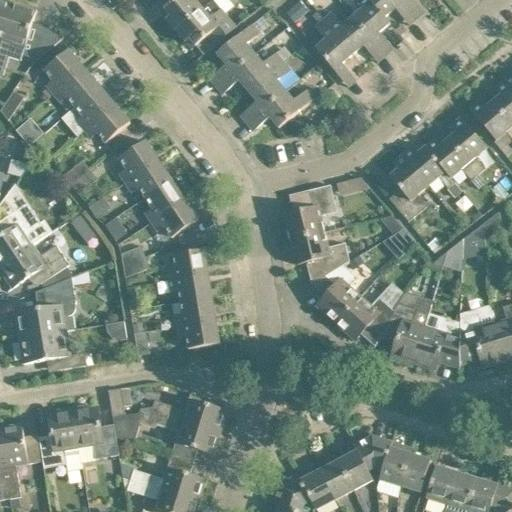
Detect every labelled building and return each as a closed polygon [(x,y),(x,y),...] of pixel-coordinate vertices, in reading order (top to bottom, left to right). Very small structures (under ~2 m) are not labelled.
[(0,0),(0,48),(14,4),(0,0)] [(195,0),(176,0),(165,10),(171,17),(167,20),(177,32),(203,10),(195,0)] [(293,21),(312,7),(306,0),(303,0),(286,12),(293,21)] [(353,18),(375,44),(382,38),(379,34),(390,24),(385,18),(385,19),(369,0),(354,0),(363,10),(353,18)] [(399,14),(407,7),(400,0),(369,0),(385,19),(385,18),(395,10),(399,14)] [(203,10),(177,32),(186,43),(190,40),(196,47),(209,36),(216,45),(236,28),(214,1),(203,10)] [(14,4),(0,48),(0,75),(4,76),(13,46),(25,50),(37,11),(14,4)] [(332,13),(323,20),(353,56),(364,47),(367,51),(375,44),(353,18),(343,26),(332,13)] [(326,41),(316,50),(338,75),(346,69),(343,65),(353,56),(323,20),(314,28),(326,41)] [(253,25),(217,55),(226,66),(222,69),(229,77),(255,55),(247,46),(260,35),(253,25)] [(47,29),(37,61),(63,38),(47,29)] [(68,51),(53,64),(45,71),(53,81),(47,87),(54,95),(84,69),(68,51)] [(255,55),(229,77),(235,85),(239,82),(248,92),(284,63),(276,54),(263,65),(255,55)] [(284,63),(248,92),(257,103),(253,106),(260,114),(286,92),(278,82),(291,72),(284,63)] [(84,69),(54,95),(61,104),(67,98),(75,108),(99,88),(84,69)] [(511,91),(504,83),(495,90),(501,96),(493,103),(511,126),(511,91)] [(99,88),(75,108),(83,117),(77,123),(84,132),(115,106),(99,88)] [(286,92),(260,114),(266,122),(270,118),(279,129),(315,100),(307,91),(294,102),(286,92)] [(14,92),(1,112),(9,122),(24,99),(14,92)] [(511,126),(493,103),(485,110),(479,103),(470,111),(496,141),(506,133),(511,140),(511,126)] [(115,106),(84,132),(91,140),(98,134),(106,144),(130,124),(115,106)] [(483,181),(490,174),(476,158),(487,149),(474,134),(461,118),(451,127),(456,133),(448,140),(483,181)] [(37,143),(43,150),(51,142),(45,136),(37,143)] [(483,181),(448,140),(441,146),(435,140),(426,148),(461,190),(451,178),(462,170),(476,187),(483,181)] [(120,175),(126,184),(159,162),(146,142),(129,153),(120,159),(127,170),(120,175)] [(413,148),(403,156),(428,187),(439,178),(453,196),(461,190),(426,148),(418,155),(413,148)] [(401,190),(389,200),(402,216),(408,223),(427,207),(418,196),(428,187),(403,156),(393,164),(398,171),(390,178),(401,190)] [(72,186),(90,171),(83,162),(64,177),(72,186)] [(159,162),(126,184),(132,194),(139,189),(146,199),(172,182),(159,162)] [(4,177),(15,185),(15,184),(22,174),(12,166),(4,177)] [(79,195),(98,180),(90,171),(72,186),(79,195)] [(361,179),(337,184),(340,196),(369,189),(361,179)] [(172,182),(146,199),(153,209),(146,214),(152,224),(185,202),(172,182)] [(15,185),(6,196),(7,197),(12,204),(24,197),(15,184),(15,185)] [(499,185),(492,191),(501,203),(509,196),(499,185)] [(284,217),(290,241),(324,233),(321,217),(337,213),(335,206),(331,186),(309,192),(313,210),(284,217)] [(185,202),(152,224),(158,233),(165,228),(172,239),(198,222),(185,202)] [(44,220),(40,223),(28,204),(10,216),(11,217),(16,213),(22,222),(0,237),(0,267),(33,246),(45,238),(44,237),(52,232),(44,220)] [(479,213),(472,218),(475,223),(482,217),(479,213)] [(484,226),(485,237),(504,232),(499,213),(484,225),(484,226)] [(82,215),(71,224),(87,244),(99,235),(82,215)] [(403,228),(392,216),(381,219),(394,234),(403,228)] [(115,219),(105,226),(116,242),(126,234),(115,219)] [(474,233),(475,246),(485,244),(485,237),(484,226),(474,233)] [(324,233),(290,241),(296,266),(324,259),(329,275),(342,266),(349,261),(345,244),(328,248),(324,233)] [(73,277),(66,267),(69,265),(56,246),(40,257),(33,246),(0,267),(0,268),(13,288),(7,292),(8,293),(35,275),(41,285),(42,284),(46,289),(72,279),(71,277),(73,277)] [(121,255),(123,267),(146,258),(141,247),(121,255)] [(167,270),(169,281),(208,274),(205,251),(174,256),(176,269),(167,270)] [(433,265),(429,261),(423,269),(442,274),(448,254),(433,265)] [(359,257),(349,263),(353,270),(363,264),(359,257)] [(150,269),(146,258),(123,267),(125,279),(150,269)] [(342,266),(329,275),(326,277),(336,286),(317,307),(336,325),(360,298),(350,288),(357,279),(342,266)] [(208,274),(169,281),(171,292),(179,291),(181,303),(212,298),(208,274)] [(18,314),(22,339),(67,332),(64,316),(68,316),(71,315),(73,313),(74,310),(75,307),(75,303),(72,279),(46,289),(36,294),(46,291),(48,308),(15,313),(15,315),(18,314)] [(126,289),(127,302),(136,301),(135,288),(126,289)] [(216,322),(212,298),(181,303),(183,315),(174,317),(176,328),(177,327),(177,328),(216,322)] [(360,298),(336,325),(355,342),(374,321),(384,330),(380,338),(381,339),(386,330),(394,312),(379,299),(371,307),(360,298)] [(394,312),(386,330),(399,334),(392,357),(414,364),(429,314),(398,305),(394,312)] [(481,359),(483,368),(505,362),(496,325),(489,305),(461,313),(461,324),(460,353),(460,365),(481,359)] [(507,321),(496,325),(505,362),(511,359),(511,305),(503,308),(507,321)] [(414,364),(436,371),(438,362),(446,364),(447,360),(460,365),(460,353),(461,324),(429,314),(414,364)] [(127,339),(124,321),(106,324),(107,332),(109,334),(112,337),(117,339),(121,340),(127,339)] [(216,322),(177,328),(179,340),(187,338),(189,350),(220,345),(216,322)] [(141,323),(132,325),(134,334),(143,332),(141,323)] [(67,332),(22,339),(26,364),(24,364),(24,365),(71,358),(67,332)] [(146,333),(134,335),(138,357),(150,355),(146,333)] [(84,354),(74,356),(77,369),(86,367),(84,354)] [(121,390),(109,392),(113,419),(126,417),(121,390)] [(153,408),(145,409),(221,434),(228,411),(189,399),(185,411),(155,402),(153,408)] [(88,407),(73,410),(82,463),(96,460),(119,456),(115,431),(102,433),(98,408),(88,410),(88,407)] [(221,434),(145,409),(141,410),(139,420),(140,425),(155,429),(156,425),(179,432),(175,444),(214,456),(221,434)] [(40,443),(43,461),(44,469),(67,465),(68,471),(82,468),(81,463),(82,463),(73,410),(59,412),(59,415),(49,417),(53,441),(40,443)] [(117,439),(130,442),(126,418),(113,419),(117,439)] [(22,425),(0,428),(0,434),(10,500),(19,499),(21,498),(16,467),(28,465),(22,425)] [(0,501),(10,500),(0,434),(0,501)] [(354,447),(357,452),(366,470),(367,470),(373,481),(377,489),(380,481),(384,468),(385,468),(391,449),(392,443),(373,437),(354,447)] [(385,468),(384,468),(380,481),(401,487),(411,455),(410,455),(411,451),(393,445),(392,449),(391,449),(385,468)] [(357,452),(339,462),(354,491),(373,481),(367,470),(366,470),(357,452)] [(411,455),(401,487),(421,493),(431,462),(411,455)] [(339,462),(320,471),(336,501),(354,491),(339,462)] [(447,506),(457,474),(436,467),(427,499),(447,506)] [(134,471),(131,481),(199,503),(206,480),(168,468),(164,480),(134,471)] [(320,471),(302,481),(312,501),(317,511),(336,501),(320,471)] [(466,511),(467,511),(477,480),(457,474),(447,506),(445,511),(466,511)] [(281,485),(274,505),(280,507),(297,511),(302,511),(304,506),(312,501),(302,481),(299,476),(281,485)] [(497,486),(499,480),(487,477),(485,483),(477,480),(467,511),(490,511),(492,506),(491,505),(497,486)] [(491,505),(492,506),(499,511),(511,511),(511,484),(499,480),(497,486),(491,505)] [(196,511),(199,503),(131,481),(127,492),(157,501),(154,511),(196,511)] [(21,507),(19,499),(10,500),(12,509),(21,507)]
